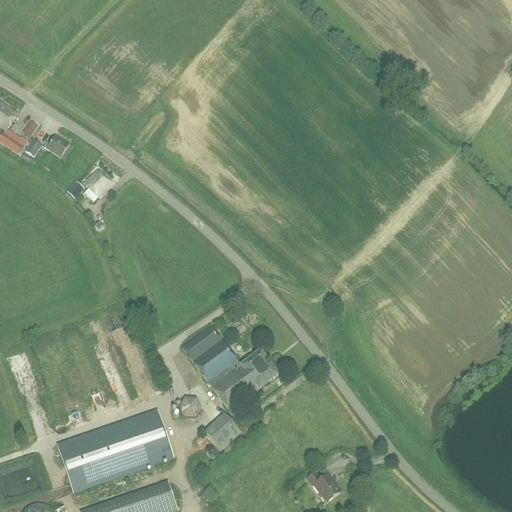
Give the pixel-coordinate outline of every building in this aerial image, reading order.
[(0,127),(6,132),(18,114),(0,102),(0,127)] [(0,144),(18,157),(24,147),(3,133),(3,134),(0,132),(0,144)] [(55,137),(50,145),(46,142),(43,148),(47,150),(61,159),(70,146),(55,137)] [(33,158),(41,147),(33,141),(21,158),(33,166),(36,161),(33,158)] [(99,198),(112,185),(97,171),(85,184),(88,187),(85,190),(86,191),(84,194),(93,203),(98,197),(99,198)] [(76,183),(67,193),(74,199),(83,190),(76,183)] [(230,413),(259,391),(259,390),(278,375),(260,352),(241,367),(211,327),(182,348),(230,413)] [(127,339),(128,350),(139,348),(138,337),(127,339)] [(104,379),(94,382),(102,409),(112,407),(104,379)] [(188,416),(206,414),(204,395),(190,397),(190,403),(186,404),(188,416)] [(204,433),(221,452),(241,433),(224,414),(204,433)] [(66,460),(74,486),(98,477),(94,465),(151,446),(145,429),(127,435),(124,424),(118,426),(122,440),(66,460)] [(356,466),(353,451),(332,456),(335,470),(356,466)] [(313,487),(327,504),(341,493),(332,482),(334,482),(329,475),(321,481),(315,473),(307,480),(312,488),(313,487)] [(167,483),(84,511),(176,511),(177,511),(167,483)]
